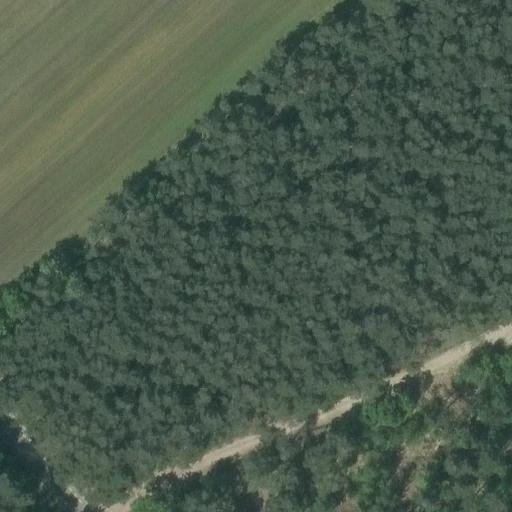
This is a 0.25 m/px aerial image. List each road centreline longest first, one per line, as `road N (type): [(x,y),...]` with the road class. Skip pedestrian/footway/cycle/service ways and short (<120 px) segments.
road 1 (track): [(511,333),(106,511)]
road 2 (tertiary): [(83,511),(0,419)]
